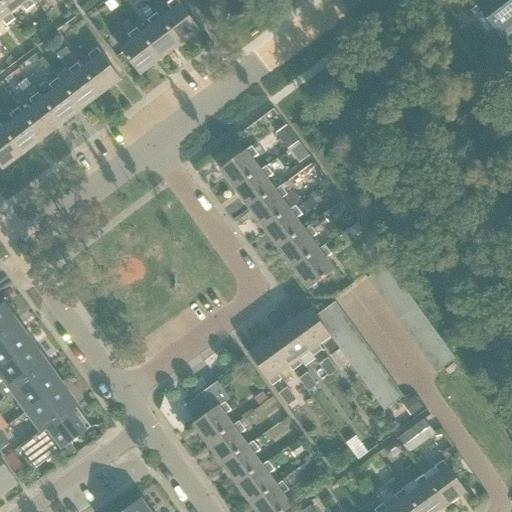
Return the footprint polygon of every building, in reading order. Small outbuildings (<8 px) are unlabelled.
[(14,19),(11,14),(10,14),(0,0),(0,21),(2,20),(6,25),(14,19)] [(0,0),(10,14),(11,14),(22,5),(26,11),(34,5),(30,0),(0,0)] [(172,10),(161,19),(160,19),(180,45),(200,30),(180,4),(176,0),(174,0),(168,5),(172,10)] [(511,0),(483,0),(478,5),(503,37),(504,36),(506,38),(511,33),(511,0)] [(148,5),(142,10),(148,18),(154,13),(148,5)] [(141,34),(160,60),(180,45),(160,19),(161,19),(157,14),(148,20),(152,25),(141,34)] [(121,50),(140,75),(160,60),(141,34),(137,29),(129,35),(133,40),(121,50)] [(93,61),(82,69),(101,95),(121,80),(102,54),(101,55),(97,49),(89,55),(93,61)] [(62,84),(82,110),(101,95),(82,69),(78,64),(69,70),(73,76),(62,84)] [(54,90),(43,99),(42,99),(62,125),(82,110),(62,84),(58,79),(50,85),(54,90)] [(23,114),(42,140),(62,125),(42,99),(43,99),(39,94),(30,100),(34,105),(23,114)] [(15,120),(4,129),(3,129),(23,155),(42,140),(23,114),(19,108),(11,115),(15,120)] [(0,166),(3,170),(23,155),(3,129),(4,129),(0,123),(0,166)] [(276,132),(288,149),(299,141),(286,124),(276,132)] [(220,169),(235,190),(261,170),(252,159),(258,155),(252,147),(246,150),(220,169)] [(261,170),(235,190),(249,210),(276,190),(267,179),(273,175),(266,166),(261,170)] [(276,190),(249,210),(264,230),(290,210),(282,199),(287,195),(281,186),(276,190)] [(311,197),(298,207),(303,214),(316,204),(311,197)] [(305,230),(296,218),(302,215),(295,206),(290,210),(264,230),(279,250),(305,230)] [(323,217),(311,225),(317,232),(328,224),(323,217)] [(357,224),(348,231),(353,238),(362,231),(357,224)] [(279,250),(293,269),(320,250),(319,250),(311,238),(316,234),(310,226),(305,230),(279,250)] [(319,250),(320,250),(293,269),(308,290),(335,270),(326,258),(331,254),(325,246),(319,250)] [(375,289),(395,275),(387,264),(368,278),(375,289)] [(402,285),(395,275),(375,289),(383,299),(402,285)] [(410,296),(402,285),(383,299),(390,310),(410,296)] [(418,306),(410,296),(390,310),(398,320),(418,306)] [(324,327),(343,312),(336,302),(316,316),(324,327)] [(0,307),(0,338),(16,327),(11,322),(13,320),(3,305),(0,307)] [(425,317),(418,306),(398,320),(406,331),(425,317)] [(310,351),(310,352),(313,356),(322,350),(319,345),(331,336),(324,327),(316,316),(310,308),(290,323),(310,351)] [(324,327),(331,336),(332,337),(351,323),(343,312),(324,327)] [(433,327),(425,317),(406,331),(413,341),(433,327)] [(290,366),(289,367),(293,371),(302,364),(299,360),(310,352),(310,351),(290,323),(269,338),(290,366)] [(351,323),(332,337),(339,348),(358,333),(351,323)] [(0,369),(32,346),(22,332),(20,333),(16,327),(0,338),(0,369)] [(440,338),(433,327),(413,341),(421,352),(440,338)] [(358,333),(339,348),(347,358),(366,344),(358,333)] [(278,375),(289,367),(290,366),(269,338),(249,353),(272,386),(281,379),(278,375)] [(448,348),(440,338),(421,352),(428,362),(448,348)] [(366,344),(347,358),(354,368),(374,354),(366,344)] [(0,369),(0,372),(13,391),(45,368),(40,362),(43,360),(32,346),(0,369)] [(455,358),(448,348),(428,362),(436,373),(455,358)] [(374,354),(354,368),(362,379),(381,365),(374,354)] [(338,370),(328,357),(320,364),(329,376),(338,370)] [(381,365),(362,379),(369,389),(389,375),(381,365)] [(28,411),(62,386),(51,372),(49,373),(45,368),(13,391),(28,411)] [(308,372),(299,378),(309,391),(317,385),(308,372)] [(389,375),(369,389),(377,400),(396,386),(389,375)] [(192,425),(207,445),(234,426),(234,425),(225,414),(231,410),(225,402),(231,398),(218,381),(184,406),(196,422),(192,425)] [(42,431),(74,408),(70,402),(72,400),(62,386),(28,411),(42,430),(42,431)] [(396,386),(377,400),(384,410),(404,396),(396,386)] [(288,387),(279,393),(288,406),(297,399),(288,387)] [(74,408),(42,431),(42,430),(19,447),(35,468),(91,427),(80,412),(78,414),(74,408)] [(424,419),(399,438),(410,452),(435,433),(424,419)] [(207,445),(222,465),(248,446),(248,445),(240,434),(245,430),(239,422),(234,425),(234,426),(207,445)] [(248,445),(248,446),(222,465),(236,485),(263,466),(263,465),(254,454),(260,450),(254,442),(248,445)] [(0,490),(2,492),(17,482),(0,458),(0,490)] [(263,465),(263,466),(236,485),(251,505),(277,486),(277,485),(269,474),(274,470),(268,461),(263,465)] [(427,481),(446,507),(467,492),(447,466),(443,461),(435,467),(436,468),(424,476),(427,480),(427,481)] [(416,465),(408,471),(415,481),(423,475),(416,465)] [(419,511),(439,511),(446,507),(427,481),(427,480),(424,476),(423,475),(415,481),(419,486),(407,495),(419,511)] [(397,480),(388,487),(395,496),(404,489),(397,480)] [(277,485),(277,486),(251,505),(256,511),(284,511),(292,506),(283,494),(289,490),(282,481),(277,485)] [(388,511),(419,511),(407,495),(404,489),(395,496),(399,501),(388,509),(387,510),(388,511)] [(147,511),(139,501),(124,511),(147,511)]
